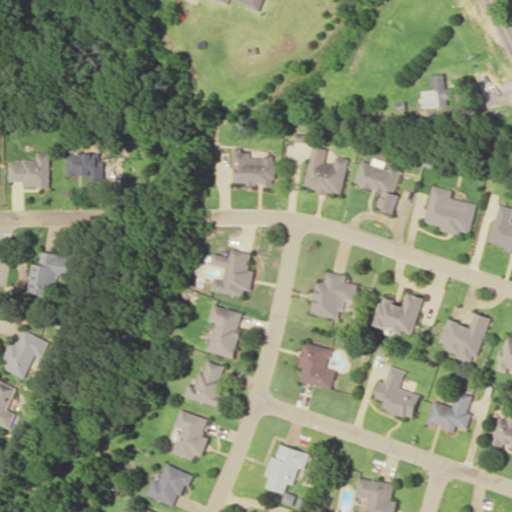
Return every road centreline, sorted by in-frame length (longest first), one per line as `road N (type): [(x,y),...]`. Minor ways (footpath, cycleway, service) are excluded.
road 1 (residential): [(211,511),(261,400),(298,222)]
road 2 (residential): [(218,217),(298,222),(511,288)]
road 3 (residential): [(261,400),(511,484)]
